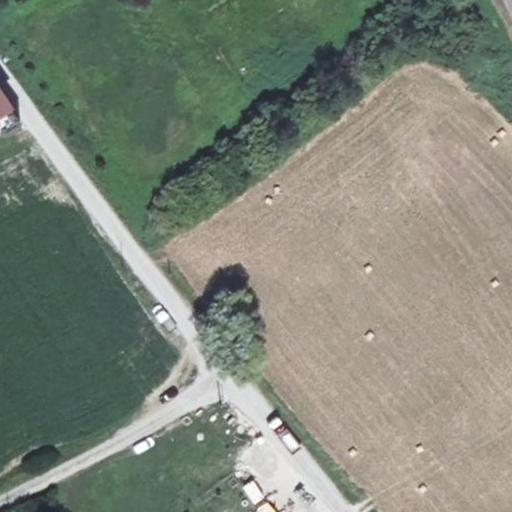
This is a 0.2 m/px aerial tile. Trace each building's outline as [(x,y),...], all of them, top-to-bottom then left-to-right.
[(201,157),(102,0),(75,0),(182,168),(201,157)] [(224,142),(134,0),(107,0),(204,154),(224,142)] [(189,0),(199,15),(222,0),(189,0)] [(233,0),(202,20),(213,36),(269,0),(233,0)] [(299,0),(220,50),(255,104),(417,0),(299,0)] [(178,171),(71,2),(52,13),(159,182),(178,171)] [(0,134),(20,125),(0,95),(0,134)]
